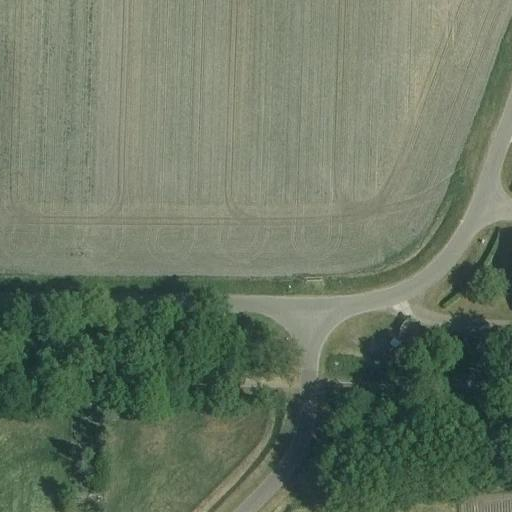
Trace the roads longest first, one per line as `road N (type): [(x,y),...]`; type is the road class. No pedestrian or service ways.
road 1 (unclassified): [(307,304),(391,298),(440,269),(471,223),(511,112)]
road 2 (unclassified): [(307,304),(0,301)]
road 3 (unclassified): [(245,511),(298,451),(310,385),(307,304)]
